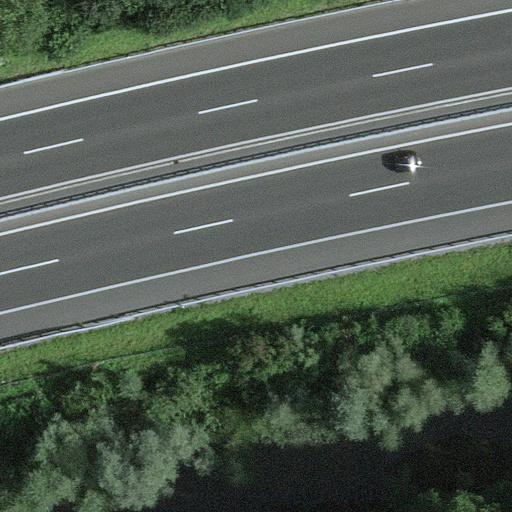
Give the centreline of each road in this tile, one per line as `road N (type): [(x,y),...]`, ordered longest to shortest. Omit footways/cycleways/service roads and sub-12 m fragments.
road 1 (motorway): [(0,283),(511,168)]
road 2 (motorway): [(511,44),(0,157)]
